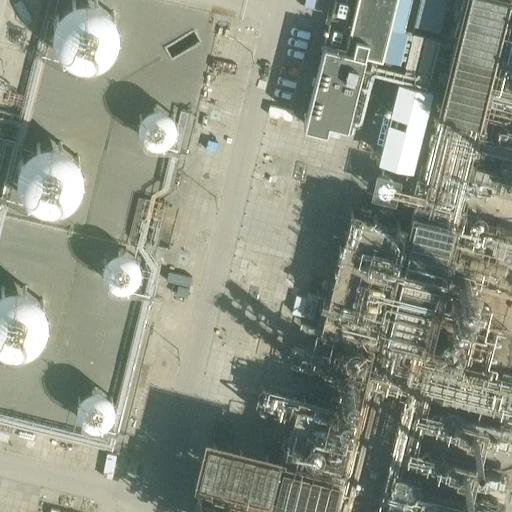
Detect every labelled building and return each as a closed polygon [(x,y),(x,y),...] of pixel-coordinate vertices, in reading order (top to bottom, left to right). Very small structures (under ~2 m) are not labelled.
[(123,27),(122,20),(120,13),(116,6),(112,2),(109,0),(66,0),(64,2),(61,6),(57,13),(55,20),(54,27),(54,33),(56,39),(59,45),(63,50),(68,54),(74,58),(79,60),(87,61),(94,61),(101,59),(107,56),(112,51),(116,47),(120,41),(122,34),(123,27)] [(397,0),(334,0),(324,44),(303,125),(327,130),(329,121),(347,125),(366,49),(402,58),(410,26),(392,21),(397,0)] [(179,121),(179,120),(178,113),(174,107),(169,104),(162,102),(155,103),(151,104),(148,107),(144,113),(142,120),(143,124),(144,128),(148,133),(152,136),(155,138),(160,139),(166,138),(170,136),(173,134),(176,131),(178,128),(179,121)] [(87,171),(87,170),(86,164),(84,158),(82,153),(78,147),(73,143),(67,140),(61,137),(54,136),(47,136),(42,138),(35,141),(30,144),(25,150),(22,155),(19,162),(18,169),(18,176),(20,182),(23,188),(28,194),(34,199),(40,202),(46,204),(51,205),(58,204),(65,203),(71,199),(76,195),(80,191),(84,184),(86,178),(87,171)] [(348,208),(329,296),(377,307),(380,293),(399,297),(402,280),(400,280),(403,262),(394,260),(398,241),(388,239),(393,217),(348,208)] [(143,267),(143,266),(142,260),(139,254),(134,250),(127,248),(123,248),(118,249),(112,252),(108,258),(107,265),(107,269),(108,273),(112,279),(117,282),(120,284),(125,284),(130,283),(133,282),(138,279),(142,273),(143,267)] [(51,315),(51,314),(50,308),(48,301),(45,295),(42,291),(37,286),(32,283),(25,281),(18,280),(11,280),(4,282),(0,284),(0,344),(3,346),(8,347),(15,348),(22,348),(29,346),(34,344),(40,339),(45,334),(48,328),(50,322),(51,315)] [(117,404),(117,403),(116,399),(115,396),(111,390),(107,387),(99,385),(92,386),(86,389),(81,396),(80,402),(81,408),(82,413),(85,416),(90,420),(97,421),(104,420),(110,417),(115,411),(117,404)] [(494,511),(499,473),(480,470),(479,482),(472,481),(470,498),(459,496),(456,511),(494,511)]
